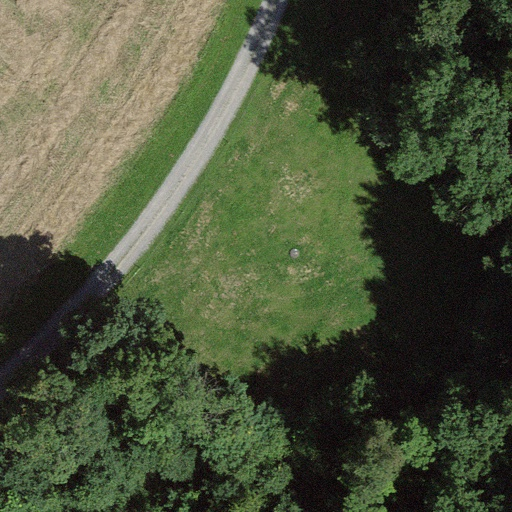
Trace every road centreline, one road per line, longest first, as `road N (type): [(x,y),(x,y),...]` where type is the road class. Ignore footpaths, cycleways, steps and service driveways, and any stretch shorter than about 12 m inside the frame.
road 1 (track): [(279,0),(228,129),(106,291)]
road 2 (track): [(0,395),(106,291)]
